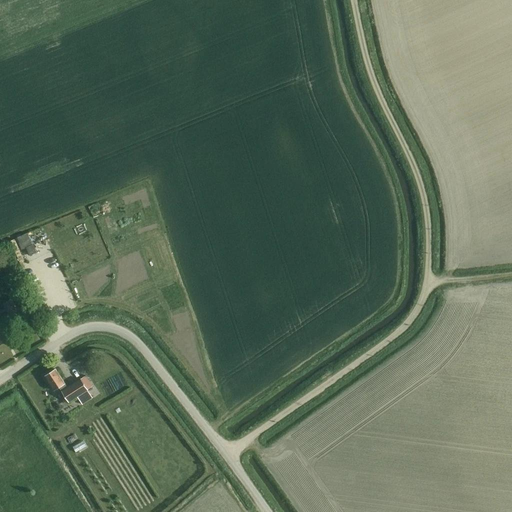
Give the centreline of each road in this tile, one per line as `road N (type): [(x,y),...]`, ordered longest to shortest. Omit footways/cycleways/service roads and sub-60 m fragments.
road 1 (unclassified): [(266,511),(124,330),(78,330),(0,380)]
road 2 (track): [(426,281),(421,186),(372,78),(353,0)]
road 3 (track): [(226,455),(404,327),(426,281)]
